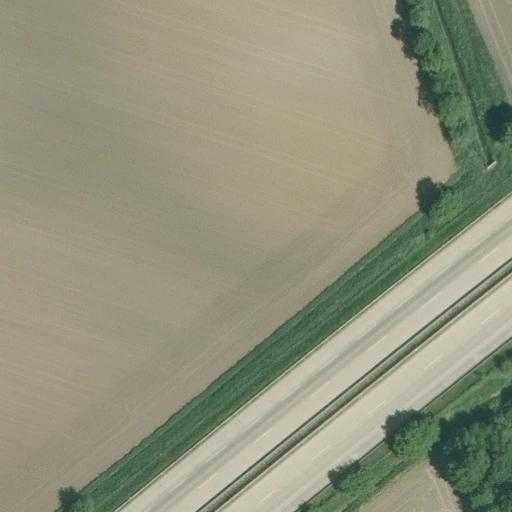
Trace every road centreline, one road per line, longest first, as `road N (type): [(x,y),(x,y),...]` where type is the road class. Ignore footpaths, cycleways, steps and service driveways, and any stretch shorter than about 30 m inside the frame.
road 1 (motorway): [(511,224),(142,511)]
road 2 (motorway): [(240,511),(511,293)]
